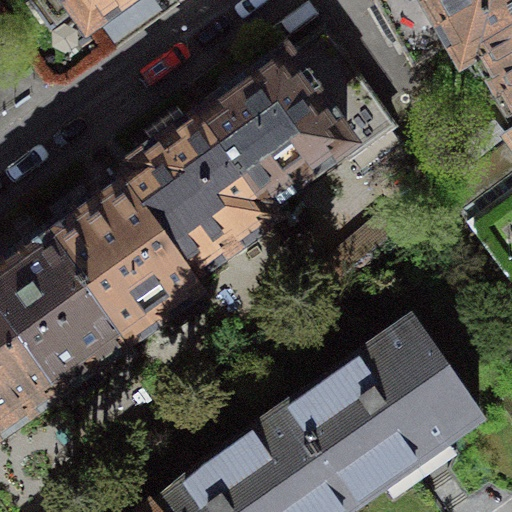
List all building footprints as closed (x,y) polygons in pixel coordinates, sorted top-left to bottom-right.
[(28,0),(51,30),(78,11),(89,25),(123,0),(28,0)] [(462,58),(511,28),(511,0),(376,0),(414,63),(452,41),(462,58)] [(511,108),(511,28),(462,58),(463,60),(479,51),(491,70),(490,70),(511,108)] [(201,118),(198,120),(269,219),(271,217),(262,204),(282,190),(283,191),(343,148),(350,157),(393,126),(324,30),(218,106),(219,107),(210,113),(202,120),(201,118)] [(132,177),(123,183),(198,288),(200,286),(191,274),(211,260),(269,219),(198,120),(136,164),(141,170),(132,177)] [(472,168),(447,125),(434,133),(420,140),(448,188),(472,168)] [(511,138),(473,170),(472,168),(448,188),(449,190),(446,193),(511,283),(511,138)] [(101,195),(49,232),(126,339),(164,313),(174,328),(202,307),(191,293),(198,288),(123,183),(113,190),(103,197),(101,195)] [(0,313),(55,390),(61,385),(72,401),(100,381),(89,365),(126,339),(49,232),(0,267),(0,313)] [(0,429),(55,390),(0,313),(0,429)] [(414,325),(287,414),(349,502),(427,448),(476,414),(414,325)] [(511,393),(502,400),(511,414),(511,393)] [(334,511),(349,502),(287,414),(209,468),(159,510),(156,507),(154,508),(157,511),(334,511)]
